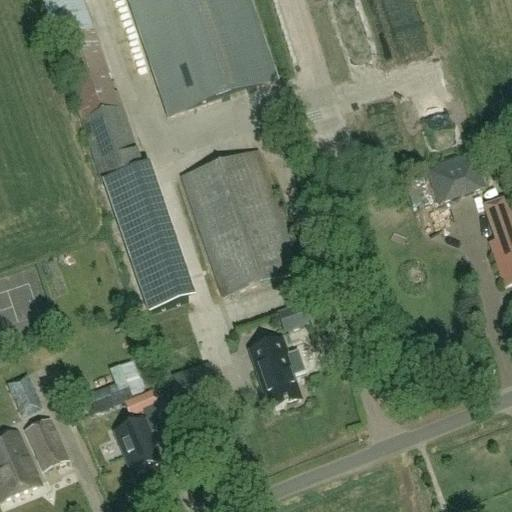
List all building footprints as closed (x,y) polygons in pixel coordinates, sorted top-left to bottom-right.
[(82,0),(61,0),(44,6),(80,109),(77,110),(102,182),(142,168),(117,96),(115,97),(82,0)] [(169,121),(275,85),(245,0),(131,0),(165,98),(161,99),(169,121)] [(259,155),(182,182),(223,302),(300,275),(259,155)] [(440,206),(486,190),(474,156),(428,172),(440,206)] [(511,239),(491,247),(506,290),(511,287),(511,239)] [(189,278),(142,294),(148,313),(196,297),(189,278)] [(284,337),(309,328),(302,308),(277,317),(284,337)] [(267,366),(255,369),(261,390),(263,389),(271,414),(301,405),(293,381),(306,377),(300,356),(289,359),(284,344),(263,351),(267,366)] [(208,368),(169,381),(181,418),(220,405),(208,368)] [(6,390),(15,414),(38,405),(28,382),(6,390)] [(145,423),(115,435),(133,477),(160,465),(153,448),(155,447),(145,423)] [(50,424),(25,436),(45,476),(69,465),(50,424)] [(18,437),(0,444),(0,500),(1,504),(40,488),(18,437)]
